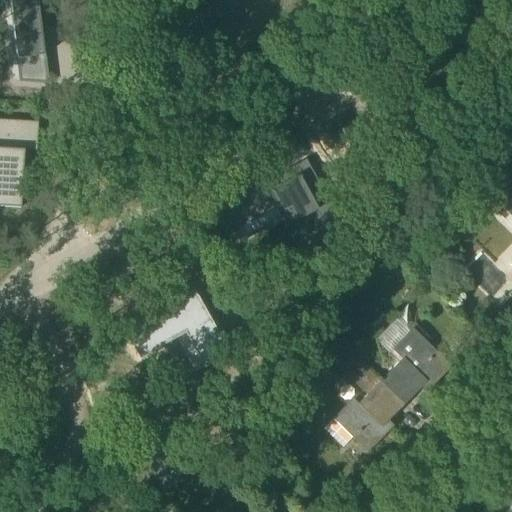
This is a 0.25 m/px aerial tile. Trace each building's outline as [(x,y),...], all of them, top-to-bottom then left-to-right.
[(4,0),(4,44),(32,44),(31,0),(4,0)] [(46,70),(17,68),(19,81),(47,83),(46,70)] [(0,207),(21,209),(25,163),(17,162),(18,155),(25,156),(26,152),(39,152),(41,123),(0,120),(0,207)] [(284,186),(272,194),(259,175),(194,216),(195,217),(197,216),(209,236),(257,205),(278,237),(289,230),(295,240),(312,229),(284,186)] [(511,261),(509,264),(511,266),(511,183),(494,201),(511,218),(511,261)] [(173,306),(127,331),(139,354),(163,341),(181,373),(193,366),(195,371),(208,364),(205,360),(218,352),(221,357),(233,350),(228,341),(220,345),(209,324),(216,319),(216,318),(188,333),(173,306)] [(392,349),(402,359),(380,381),(380,382),(403,405),(420,388),(425,382),(429,386),(426,389),(427,390),(449,368),(449,369),(451,367),(422,338),(412,328),(392,349)] [(367,395),(357,404),(353,399),(324,428),(342,447),(351,437),(367,453),(369,451),(368,451),(390,429),(389,428),(386,431),(381,426),(387,421),(403,405),(380,382),(380,381),(371,371),(345,346),(331,360),(367,395)]
